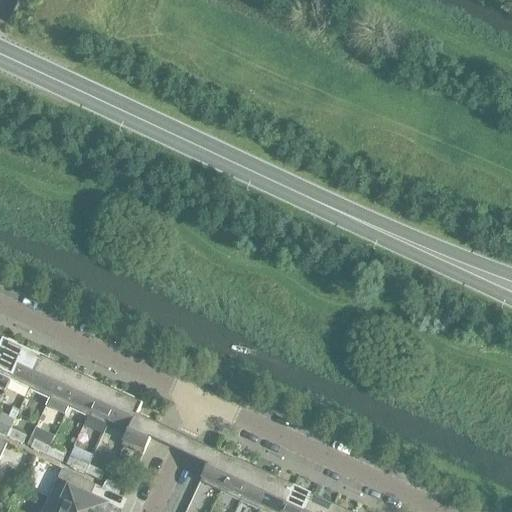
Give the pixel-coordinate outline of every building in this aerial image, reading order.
[(0,375),(10,380),(25,348),(4,339),(0,348),(0,375)] [(30,390),(44,358),(25,348),(10,380),(30,390)] [(49,399),(64,367),(44,358),(30,390),(49,399)] [(69,408),(84,376),(64,367),(49,399),(69,408)] [(88,417),(103,385),(84,376),(69,408),(88,417)] [(104,435),(108,426),(123,394),(103,385),(88,417),(84,426),(104,435)] [(143,404),(123,394),(108,426),(127,435),(128,436),(138,414),(143,404)] [(158,424),(138,414),(128,436),(127,435),(121,446),(143,456),(151,438),(179,451),(186,437),(158,424)] [(0,433),(7,437),(11,429),(0,423),(0,433)] [(27,436),(11,429),(7,437),(23,444),(27,436)] [(235,460),(215,450),(186,437),(179,451),(208,465),(200,482),(200,483),(220,492),(235,460)] [(47,455),(50,447),(35,440),(31,448),(47,455)] [(66,454),(50,447),(47,455),(62,462),(66,454)] [(74,458),(71,466),(86,474),(90,466),(74,458)] [(240,501),(255,469),(235,460),(220,492),(240,501)] [(86,474),(101,481),(105,473),(90,466),(86,474)] [(62,469),(45,506),(58,511),(108,511),(111,507),(107,505),(107,504),(84,493),(85,492),(84,492),(88,483),(89,484),(90,482),(62,469)] [(259,510),(274,478),(255,469),(240,501),(259,510)] [(263,511),(282,511),(294,487),(274,478),(259,510),(263,511)] [(107,480),(103,488),(118,495),(122,487),(107,480)] [(306,511),(313,496),(294,487),(282,511),(306,511)] [(330,511),(333,505),(313,496),(306,511),(330,511)]
